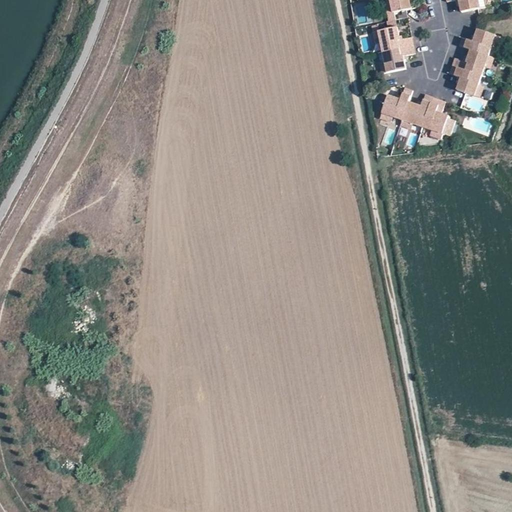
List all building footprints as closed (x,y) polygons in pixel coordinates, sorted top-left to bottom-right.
[(387,0),(390,12),(391,11),(403,9),(409,8),(406,0),(387,0)] [(475,0),(443,0),(444,1),(448,0),(455,0),(456,2),(457,6),(459,11),(474,8),(477,8),(475,0)] [(394,26),(392,19),(386,20),(383,20),(385,28),(394,26)] [(396,35),(394,26),(385,28),(375,30),(377,41),(379,51),(410,44),(409,36),(400,38),(397,39),(396,35)] [(492,35),(475,28),(473,33),(469,32),(468,35),(472,36),(470,40),(467,39),(459,36),(456,45),(468,49),(486,55),(489,46),(492,35)] [(494,47),(497,36),(492,35),(489,46),(494,47)] [(410,44),(379,51),(381,61),(384,72),(403,68),(402,62),(401,59),(400,55),(404,54),(412,52),(410,44)] [(486,55),(468,49),(466,54),(465,57),(463,61),(460,60),(452,57),(449,65),(479,75),(482,66),(486,55)] [(487,68),(490,57),(486,55),(482,66),(487,68)] [(479,75),(449,65),(446,73),(454,75),(458,77),(456,81),(455,84),(454,89),(463,92),(472,95),(475,85),(479,75)] [(480,86),(475,85),(472,95),(476,97),(480,86)] [(409,89),(402,87),(399,95),(397,99),(393,97),(385,94),(378,112),(389,116),(399,120),(405,101),(409,89)] [(418,105),(414,104),(410,103),(405,101),(399,120),(410,123),(419,127),(430,96),(422,94),(419,102),(418,105)] [(446,115),(437,112),(433,111),(435,108),(437,99),(430,96),(419,127),(429,130),(439,133),(446,115)] [(389,116),(378,112),(377,117),(387,121),(389,116)] [(410,123),(399,120),(397,124),(408,128),(410,123)] [(439,133),(429,130),(427,134),(438,138),(439,133)] [(51,503),(63,507),(68,490),(57,487),(51,503)]
